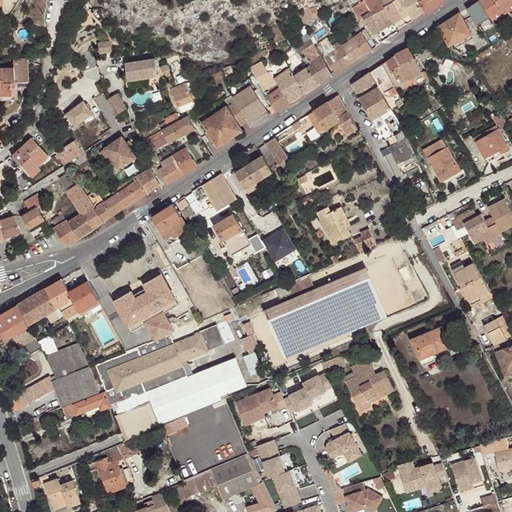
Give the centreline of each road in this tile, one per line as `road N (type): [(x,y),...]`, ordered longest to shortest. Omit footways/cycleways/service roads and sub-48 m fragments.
road 1 (tertiary): [(64,257),(339,82)]
road 2 (residential): [(406,242),(438,301),(374,329),(430,453)]
road 3 (residential): [(413,222),(339,82)]
road 4 (tertiary): [(339,82),(455,4)]
road 5 (residential): [(470,330),(413,222)]
